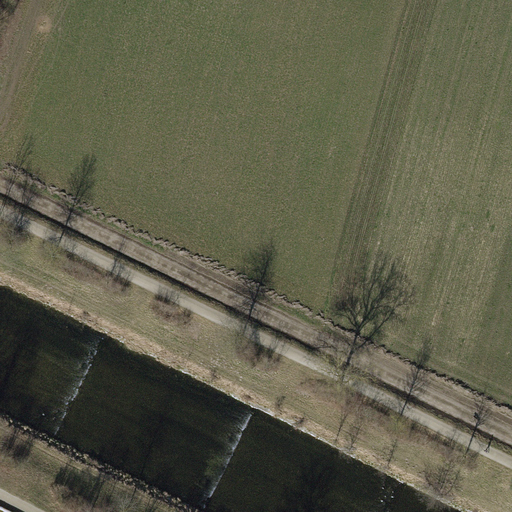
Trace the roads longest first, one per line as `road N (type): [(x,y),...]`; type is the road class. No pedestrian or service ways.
road 1 (track): [(511,464),(0,210)]
road 2 (track): [(511,433),(0,182)]
